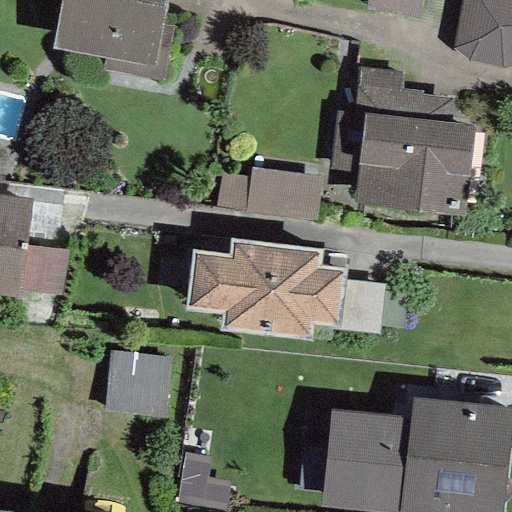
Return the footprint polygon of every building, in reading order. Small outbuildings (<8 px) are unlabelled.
[(60,0),(51,49),(103,59),(101,70),(160,82),(171,28),(160,26),(165,0),(60,0)] [(418,21),(422,0),(364,0),(362,12),(418,21)] [(511,0),(460,0),(454,49),(467,61),(502,70),(511,66),(511,0)] [(353,113),(448,123),(451,99),(420,96),(420,93),(399,90),(401,73),(358,69),(353,113)] [(356,174),(353,205),(463,216),(472,125),(448,123),(353,113),(334,111),(328,171),(356,174)] [(315,221),(320,178),(251,170),(250,178),(245,212),(315,221)] [(245,212),(250,178),(221,173),(215,207),(245,212)] [(0,295),(20,298),(20,292),(26,246),(32,199),(0,195),(0,295)] [(225,311),(223,328),(307,336),(308,322),(336,324),(341,272),(315,269),(316,253),(233,245),(231,259),(192,255),(187,308),(225,311)] [(68,251),(26,246),(20,292),(60,295),(68,251)] [(382,285),(344,282),(340,330),(377,333),(382,285)] [(164,417),(170,357),(109,350),(102,411),(164,417)] [(330,411),(319,508),(356,511),(500,511),(511,415),(511,407),(412,397),(408,418),(330,411)] [(224,511),(229,484),(205,479),(209,459),(185,454),(176,503),(224,511)]
